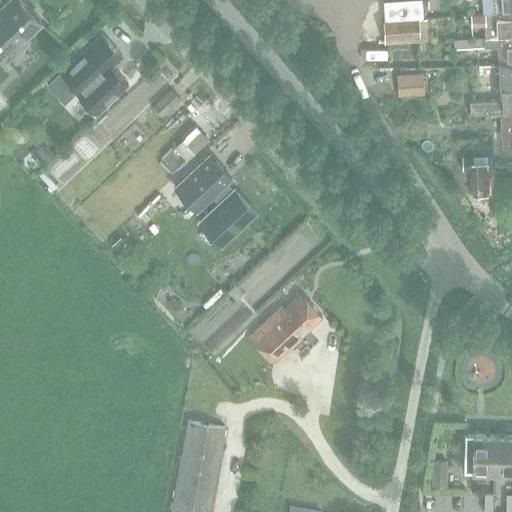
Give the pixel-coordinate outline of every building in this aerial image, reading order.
[(7,0),(0,7),(0,56),(3,60),(4,59),(6,62),(24,45),(22,42),(41,24),(18,0),(7,0)] [(384,20),(416,19),(422,18),(420,0),(391,0),(383,1),(384,20)] [(497,13),(511,12),(511,0),(481,0),(482,14),(497,13)] [(114,3),(107,11),(127,31),(134,23),(114,3)] [(511,36),(511,12),(497,13),(482,14),(470,15),(471,25),(483,24),(484,38),(511,36)] [(385,36),(417,34),(416,19),(384,20),(385,36)] [(101,33),(60,71),(77,89),(74,91),(95,113),(128,83),(111,65),(122,55),(101,33)] [(511,63),(511,36),(484,38),(453,40),(453,49),(498,46),(499,64),(511,63)] [(500,88),(511,87),(511,63),(499,64),(500,88)] [(426,78),(422,79),(421,73),(396,75),(398,96),(427,94),(426,78)] [(503,110),(511,109),(511,87),(500,88),(500,93),(502,93),(502,100),(469,103),(469,113),(500,110),(503,110)] [(152,107),(161,117),(179,100),(171,90),(152,107)] [(0,121),(13,110),(0,96),(0,121)] [(500,110),(502,133),(504,156),(511,155),(511,109),(503,110),(500,110)] [(184,146),(193,155),(208,141),(199,132),(184,146)] [(44,144),(32,156),(40,165),(53,153),(44,144)] [(198,222),(219,246),(254,214),(233,190),(229,194),(222,187),(231,179),(210,155),(174,186),(195,210),(212,196),(218,204),(198,222)] [(488,192),(488,169),(486,170),(486,156),(469,156),(470,169),(469,169),(469,191),(472,191),(472,197),(484,196),(484,192),(488,192)] [(293,255),(327,219),(307,200),(273,236),(293,255)] [(491,228),(490,218),(475,224),(482,232),(491,228)] [(120,235),(111,243),(117,248),(125,240),(120,235)] [(249,336),(272,362),(321,316),(300,294),(280,313),(277,310),(249,336)] [(491,341),(471,351),(481,371),(501,361),(491,341)] [(212,511),(227,428),(190,422),(174,511),(212,511)] [(493,472),(494,435),(464,434),(463,471),(493,472)] [(511,472),(511,435),(494,435),(493,472),(511,472)] [(446,485),(447,460),(432,460),(431,485),(446,485)] [(491,511),(493,492),(484,492),(483,511),(491,511)]
